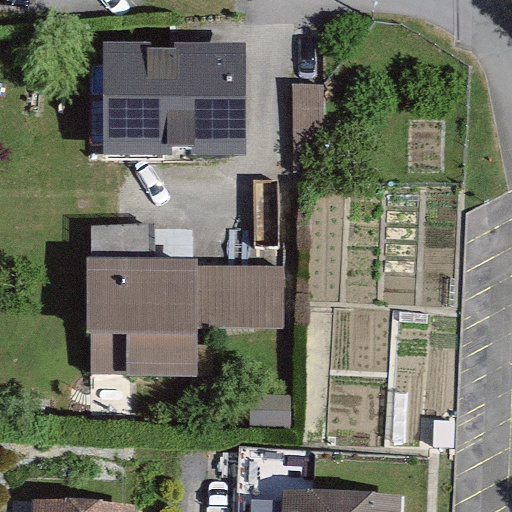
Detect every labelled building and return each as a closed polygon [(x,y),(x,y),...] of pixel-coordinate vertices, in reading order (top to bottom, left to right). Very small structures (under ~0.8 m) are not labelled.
[(250,48),(106,42),(102,152),(246,158),(250,48)] [(162,250),(162,225),(90,226),(90,251),(162,250)] [(292,266),(90,262),(87,374),(194,376),(195,331),(291,333),(292,266)] [(401,511),(403,492),(283,487),(282,511),(401,511)] [(114,511),(28,503),(26,511),(114,511)]
